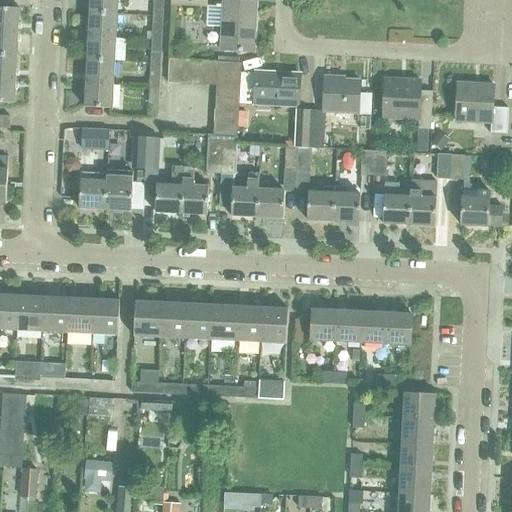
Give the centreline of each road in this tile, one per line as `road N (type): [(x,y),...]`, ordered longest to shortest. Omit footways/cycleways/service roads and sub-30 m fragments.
road 1 (residential): [(43,250),(447,271),(467,281)]
road 2 (residential): [(285,0),(284,38),(297,48),(473,56),(488,46),(489,0)]
road 3 (residential): [(43,250),(54,0)]
road 4 (residential): [(464,511),(477,302),(467,281)]
